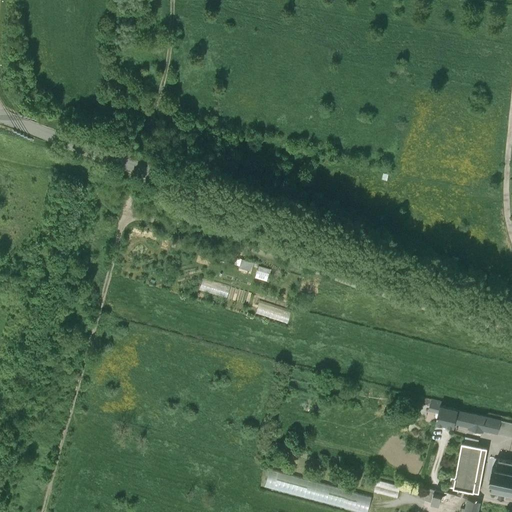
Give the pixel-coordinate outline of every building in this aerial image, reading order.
[(243,264),(251,266),(253,258),(245,256),(243,264)] [(259,262),(256,274),(267,277),(270,265),(259,262)] [(277,384),(276,388),(286,390),(287,386),(285,386),(291,363),(282,361),(277,384)] [(430,402),(432,396),(408,390),(407,397),(430,402)] [(432,396),(430,402),(426,417),(436,419),(440,401),(441,401),(442,398),(432,395),(432,396)] [(440,401),(436,419),(455,423),(456,420),(459,405),(441,401),(440,401)] [(459,405),(456,420),(468,423),(468,425),(484,428),(484,427),(498,430),(511,432),(511,418),(501,416),(459,405)] [(467,441),(474,442),(478,443),(479,437),(465,434),(464,440),(467,441)] [(271,439),(270,446),(304,454),(306,447),(271,439)] [(479,462),(483,444),(474,442),(467,441),(464,440),(462,440),(455,474),(453,484),(474,488),(476,478),(479,462)] [(483,444),(479,462),(484,463),(486,452),(488,445),(483,444)] [(497,463),(493,462),(489,479),(493,480),(491,488),(498,489),(506,491),(511,491),(511,458),(498,456),(497,463)] [(476,478),(474,488),(479,489),(484,463),(479,462),(476,478)] [(311,496),(315,479),(298,474),(293,491),(311,496)] [(377,476),(374,488),(398,494),(400,482),(377,476)] [(315,479),(311,496),(367,511),(371,494),(315,479)] [(448,489),(432,485),(430,497),(434,498),(442,499),(443,498),(445,498),(446,491),(448,491),(448,489)] [(465,505),(463,511),(462,511),(511,511),(508,510),(507,511),(478,511),(481,498),(467,494),(465,505)]
